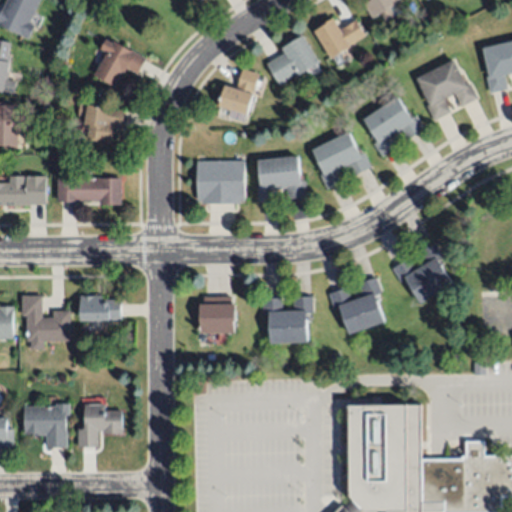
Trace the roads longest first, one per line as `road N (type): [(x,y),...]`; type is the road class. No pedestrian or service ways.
road 1 (residential): [(285,0),(200,57),(161,130),(159,511)]
road 2 (residential): [(511,144),(466,161),(368,228),(304,249),(0,253)]
road 3 (residential): [(160,489),(0,487)]
